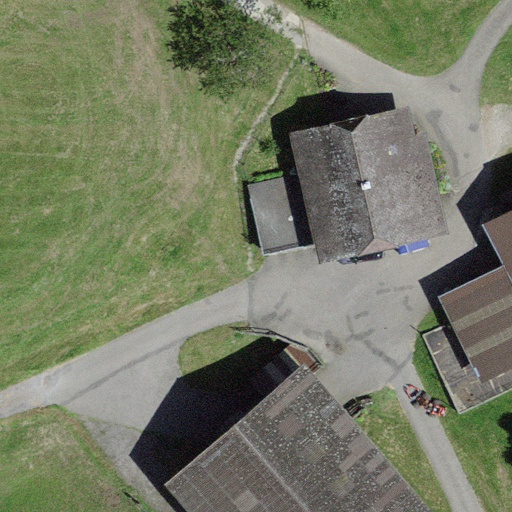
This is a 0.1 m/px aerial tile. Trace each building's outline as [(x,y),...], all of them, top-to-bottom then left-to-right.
[(240,100),(207,100),(208,123),(240,123),(240,100)] [(310,171),(250,184),(265,252),(326,239),(326,242),(439,217),(423,145),(406,149),(399,120),(304,141),(310,171)] [(511,195),(503,200),(511,217),(511,195)] [(453,300),(486,370),(511,356),(511,333),(488,283),(453,300)] [(192,478),(220,511),(402,511),(336,434),(363,411),(323,364),(192,478)]
